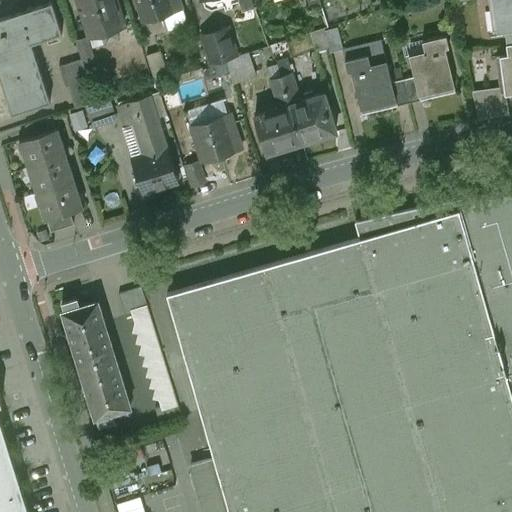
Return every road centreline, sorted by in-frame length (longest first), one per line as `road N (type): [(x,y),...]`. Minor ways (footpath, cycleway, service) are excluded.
road 1 (residential): [(511,134),(326,177),(10,275)]
road 2 (residential): [(10,275),(84,511)]
